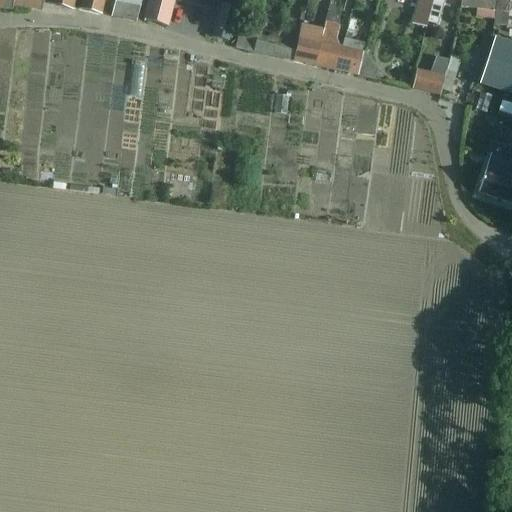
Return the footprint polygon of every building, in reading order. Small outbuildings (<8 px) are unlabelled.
[(12,8),(13,0),(0,0),(0,10),(12,12),(12,8)] [(42,11),(43,0),(13,0),(12,8),(42,11)] [(49,0),(49,5),(72,11),(74,0),(49,0)] [(81,0),(79,10),(101,15),(104,0),(81,0)] [(115,0),(110,18),(136,22),(141,0),(115,0)] [(167,29),(174,0),(149,0),(143,23),(167,29)] [(431,12),(434,0),(418,0),(412,25),(425,29),(427,24),(428,24),(431,12)] [(462,9),(462,0),(434,0),(431,12),(428,24),(437,27),(444,0),(458,0),(463,1),(462,9)] [(462,0),(462,9),(476,11),(475,18),(490,20),(493,8),(496,8),(497,0),(462,0)] [(497,0),(496,8),(493,8),(492,12),(493,13),(509,14),(510,0),(497,0)] [(189,28),(196,4),(183,1),(177,25),(189,28)] [(221,3),(212,38),(228,43),(238,8),(221,3)] [(330,3),(322,36),(335,39),(339,22),(333,3),(330,3)] [(254,54),(257,37),(259,31),(243,28),(240,40),(238,39),(236,50),(254,54)] [(273,58),(277,42),(257,37),(254,54),(273,58)] [(315,67),(320,43),(298,38),(296,46),(293,62),(315,67)] [(511,98),(511,47),(493,41),(478,88),(511,98)] [(293,63),(293,62),(296,46),(277,42),(273,58),(293,63)] [(334,72),(339,49),(321,44),(316,68),(334,72)] [(363,54),(339,49),(334,72),(358,78),(363,54)] [(442,78),(417,72),(413,90),(438,96),(442,78)] [(226,173),(228,142),(211,141),(209,172),(226,173)] [(511,162),(490,155),(477,194),(511,205),(511,162)] [(259,177),(257,202),(268,203),(269,178),(259,177)]
